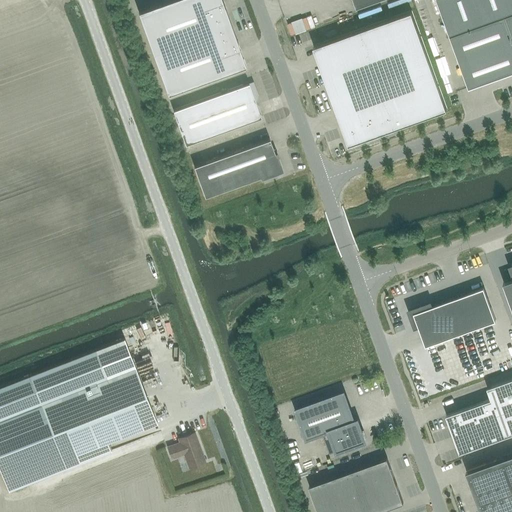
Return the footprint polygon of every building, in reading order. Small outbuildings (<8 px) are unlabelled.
[(221,0),(165,0),(137,10),(167,93),(245,64),(221,0)] [(511,0),(436,0),(469,88),(511,72),(511,0)] [(409,11),(313,45),(316,54),(321,67),(327,84),(345,134),(346,134),(346,136),(356,141),(358,140),(358,141),(398,126),(447,109),(412,10),(409,11)] [(252,82),(173,110),(185,144),(261,117),(255,100),(257,96),(252,82)] [(203,162),(194,165),(205,196),(260,176),(261,178),(262,178),(262,176),(281,169),(275,153),(277,153),(277,151),(275,152),(269,138),(243,147),(232,152),(215,158),(203,162)] [(511,269),(511,278),(503,281),(511,305),(511,265),(511,266),(511,269)] [(433,300),(409,309),(415,326),(419,325),(426,345),(498,319),(486,286),(435,304),(433,300)] [(28,374),(0,385),(0,467),(9,490),(111,451),(110,449),(107,441),(157,422),(124,337),(28,374)] [(496,397),(447,415),(456,439),(455,439),(458,448),(460,451),(511,432),(511,377),(492,385),(496,397)] [(344,392),(297,409),(307,438),(329,429),(337,450),(365,440),(358,419),(354,421),(344,392)] [(204,461),(195,433),(180,438),(182,444),(176,446),(176,444),(168,447),(172,458),(184,454),(189,467),(204,461)] [(511,511),(511,453),(466,470),(481,511),(511,511)] [(387,458),(309,486),(318,511),(377,511),(403,503),(387,458)]
